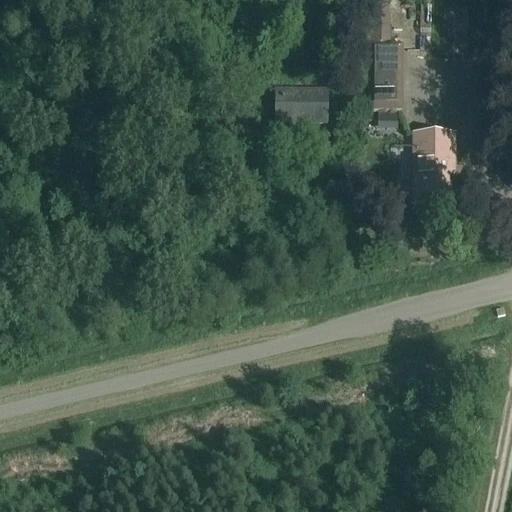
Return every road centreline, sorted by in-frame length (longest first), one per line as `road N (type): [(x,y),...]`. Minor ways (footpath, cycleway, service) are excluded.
road 1 (unclassified): [(0,412),(511,286)]
road 2 (track): [(488,511),(511,389)]
